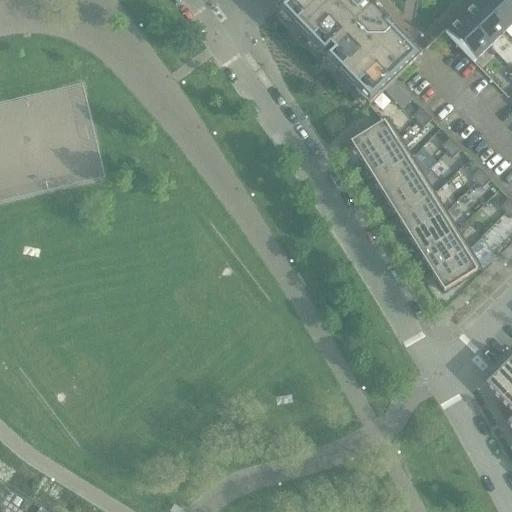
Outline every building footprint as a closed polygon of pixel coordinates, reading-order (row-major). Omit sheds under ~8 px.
[(288,0),(286,3),(276,12),(369,107),(419,58),(387,25),(388,25),(365,1),(365,2),(363,0),(288,0)] [(511,8),(503,0),(481,0),(478,4),(505,33),(511,26),(511,8)] [(511,0),(503,0),(511,8),(511,0)] [(478,4),(462,19),(490,48),(505,33),(478,4)] [(446,33),(445,34),(474,64),(475,63),(475,62),(490,48),(462,19),(447,34),(446,33)] [(412,118),(418,124),(426,116),(420,110),(412,118)] [(418,124),(423,130),(432,122),(426,116),(418,124)] [(362,164),(401,140),(389,121),(383,125),(352,145),(351,146),(362,164)] [(362,164),(374,183),(412,158),(401,140),(362,164)] [(447,154),(455,146),(450,140),(441,148),(447,154)] [(447,154),(453,160),(461,152),(455,146),(447,154)] [(374,183),(385,201),(424,177),(412,158),(374,183)] [(485,176),(479,171),(471,179),(477,184),(485,176)] [(477,184),(482,190),(491,182),(485,176),(477,184)] [(385,201),(397,219),(435,195),(424,177),(385,201)] [(397,219),(408,237),(447,213),(435,195),(397,219)] [(511,208),(511,204),(509,201),(500,209),(506,215),(511,208)] [(408,237),(420,256),(458,231),(447,213),(408,237)] [(420,256),(431,274),(470,250),(458,231),(420,256)] [(481,239),(476,244),(470,250),(431,274),(444,294),(481,270),(484,273),(496,262),(482,240),(481,239)] [(501,371),(485,386),(501,402),(511,391),(511,358),(500,370),(501,371)] [(511,391),(501,402),(511,413),(511,419),(507,425),(508,425),(511,421),(511,391)]
